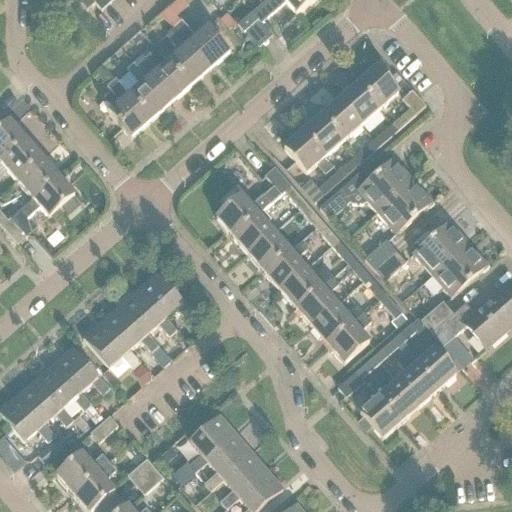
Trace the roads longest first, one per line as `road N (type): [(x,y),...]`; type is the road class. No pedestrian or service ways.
road 1 (residential): [(356,511),(297,448),(277,366),(141,213)]
road 2 (residential): [(141,213),(377,9)]
road 3 (residential): [(511,241),(438,159),(465,112),(377,9)]
road 4 (residential): [(0,333),(141,213)]
road 5 (residential): [(380,511),(511,394)]
road 6 (residential): [(166,0),(48,101)]
road 7 (residential): [(141,213),(48,101)]
